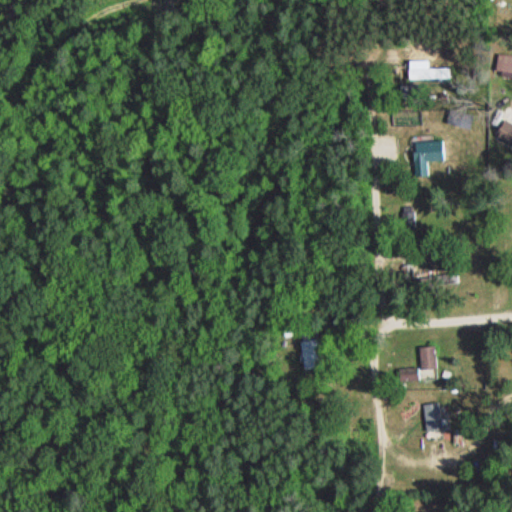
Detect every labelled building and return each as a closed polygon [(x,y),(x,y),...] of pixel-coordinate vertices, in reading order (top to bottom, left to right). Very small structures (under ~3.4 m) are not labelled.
[(493,74),(511,77),(511,54),(497,52),(493,74)] [(429,67),(429,61),(408,61),(408,79),(449,79),(449,67),(429,67)] [(419,98),(419,86),(402,86),(402,98),(419,98)] [(511,143),(511,124),(498,123),(496,141),(511,143)] [(444,160),(444,140),(413,141),(414,177),(427,177),(427,160),(444,160)] [(416,234),(415,207),(403,207),(404,234),(416,234)] [(437,243),(418,245),(420,263),(439,262),(437,243)] [(436,369),(436,347),(419,347),(419,369),(436,369)] [(404,380),(419,380),(419,369),(404,369),(404,380)] [(425,432),(441,431),(440,403),(424,404),(425,432)]
